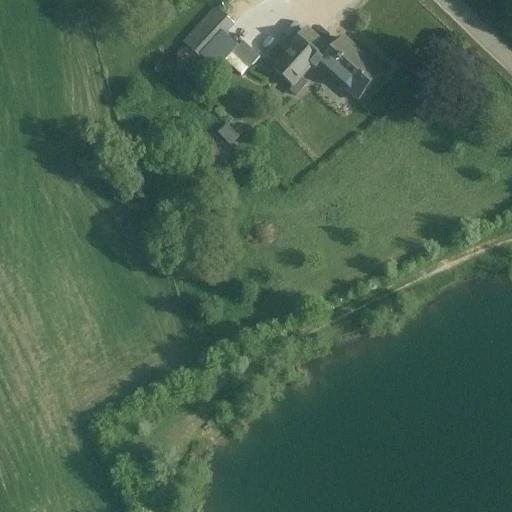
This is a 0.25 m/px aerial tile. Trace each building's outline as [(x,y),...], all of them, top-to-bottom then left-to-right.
[(217,11),(185,45),(184,44),(184,45),(201,60),(201,59),(200,58),(231,24),(232,25),(233,25),(216,9),(216,10),(217,11)] [(306,31),(291,47),(294,50),(275,72),(293,88),(312,66),(317,71),(321,67),(320,66),(331,53),(306,31)] [(383,75),(343,39),(331,53),(320,66),(321,67),(360,102),(383,75)] [(260,59),(244,44),(237,52),(253,68),(260,59)] [(249,70),(230,54),(224,61),(242,78),(249,70)]
